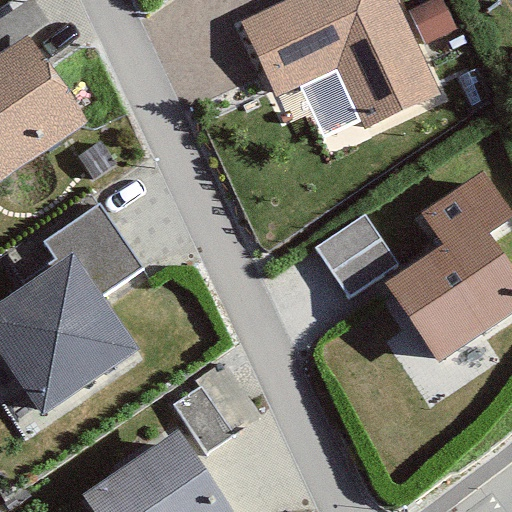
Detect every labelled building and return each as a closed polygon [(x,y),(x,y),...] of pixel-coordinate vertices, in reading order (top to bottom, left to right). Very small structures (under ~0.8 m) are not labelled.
[(272,0),(231,17),(264,95),(324,70),(352,134),(437,99),(395,0),(272,0)] [(19,37),(0,48),(0,174),(76,127),(19,37)] [(502,229),(467,171),(401,210),(431,261),(374,295),(421,373),(511,318),(511,312),(473,246),(502,229)] [(52,269),(0,303),(0,379),(27,420),(121,358),(85,303),(135,270),(90,203),(33,241),(52,269)] [(319,236),(347,284),(397,255),(369,207),(319,236)] [(219,364),(166,399),(200,449),(253,414),(219,364)] [(204,511),(156,441),(61,507),(64,511),(204,511)]
